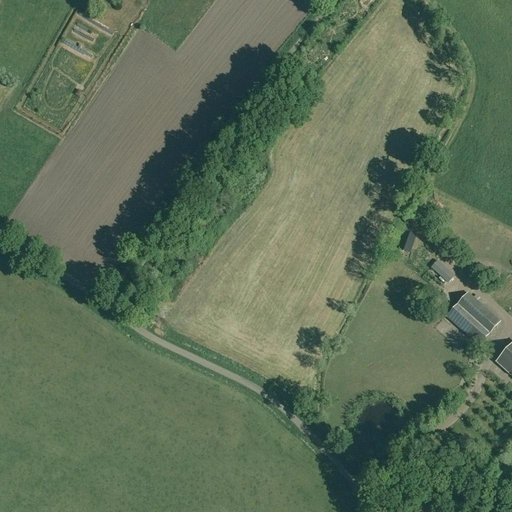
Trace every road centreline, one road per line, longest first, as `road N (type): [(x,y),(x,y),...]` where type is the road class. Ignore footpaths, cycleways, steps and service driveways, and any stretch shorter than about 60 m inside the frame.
road 1 (track): [(377,493),(474,393),(509,328),(426,230),(427,186),(471,81),(459,39),(427,0)]
road 2 (unclassified): [(366,511),(331,458),(277,405),(0,243)]
road 3 (track): [(104,302),(278,66)]
